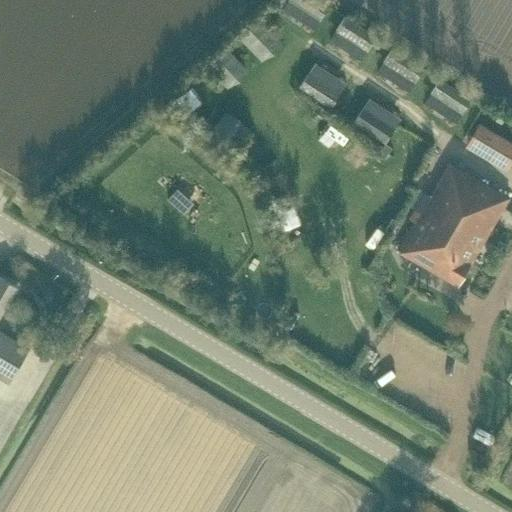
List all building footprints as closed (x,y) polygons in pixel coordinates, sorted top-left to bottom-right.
[(287,0),(319,21),(328,6),(318,0),(287,0)] [(335,31),(367,52),(376,37),(345,17),(335,31)] [(392,48),(382,62),(414,82),(423,68),(392,48)] [(340,93),(309,72),(299,87),(331,107),(340,93)] [(471,100),(439,79),(430,93),(461,114),(471,100)] [(313,112),(318,116),(322,110),(317,106),(313,112)] [(385,143),(394,128),(363,108),(353,122),(385,143)] [(322,110),(318,116),(323,119),(327,113),(322,110)] [(200,128),(205,122),(200,119),(196,124),(200,128)] [(210,126),(205,122),(200,128),(205,132),(210,126)] [(466,148),(506,171),(511,161),(511,141),(480,123),(466,148)] [(386,145),(383,150),(388,154),(392,149),(386,145)] [(388,154),(383,150),(379,155),(385,159),(388,154)] [(510,198),(448,163),(398,252),(459,288),(510,198)] [(252,169),(256,175),(262,171),(258,166),(252,169)] [(262,171),(256,175),(259,180),(265,176),(262,171)] [(191,201),(178,189),(168,200),(181,212),(191,201)] [(386,222),(392,226),(395,221),(389,217),(386,222)] [(389,231),(392,226),(386,222),(383,228),(389,231)] [(280,240),(283,246),(289,243),(287,237),(280,240)] [(289,243),(283,246),(286,251),(292,248),(289,243)] [(10,384),(30,349),(0,331),(0,317),(1,317),(17,288),(0,276),(0,377),(5,380),(10,384)]
